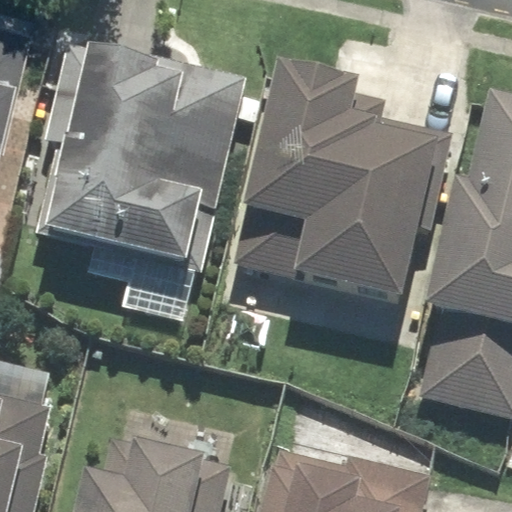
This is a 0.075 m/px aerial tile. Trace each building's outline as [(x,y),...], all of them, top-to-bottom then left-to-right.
[(0,137),(7,138),(27,29),(0,24),(0,137)] [(239,94),(63,59),(44,156),(61,159),(42,255),(93,265),(89,284),(130,292),(124,324),(186,336),(208,222),(214,223),(239,94)] [(352,101),(269,86),(233,283),(298,294),(296,302),(401,321),(416,241),(425,243),(443,145),(347,127),(352,101)] [(463,207),(445,204),(420,331),(434,334),(420,409),(511,427),(511,123),(481,117),(463,207)] [(28,511),(49,414),(0,403),(0,511),(28,511)] [(189,511),(197,471),(107,455),(99,497),(80,493),(76,511),(189,511)] [(327,470),(278,459),(266,511),(432,511),(437,493),(327,468),(327,470)]
